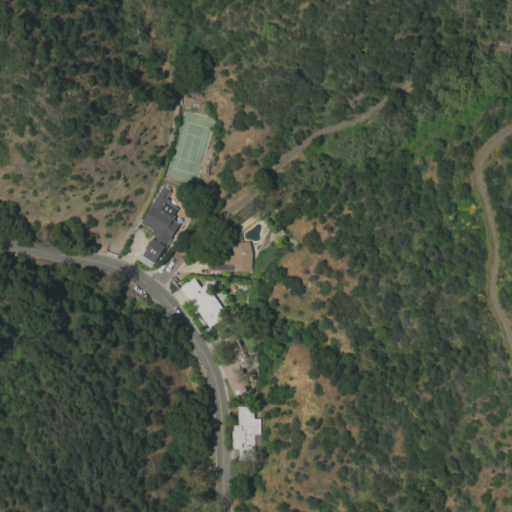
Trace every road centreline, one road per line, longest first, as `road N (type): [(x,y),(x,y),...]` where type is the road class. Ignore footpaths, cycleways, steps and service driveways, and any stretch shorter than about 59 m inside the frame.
road 1 (track): [(511,358),(491,299),(491,235),(477,183),(484,150),(511,127),(504,47),(497,45),(441,63),(300,144),(178,251),(151,288)]
road 2 (tertiary): [(218,511),(208,368),(174,315),(151,288),(121,271),(64,265),(0,238)]
